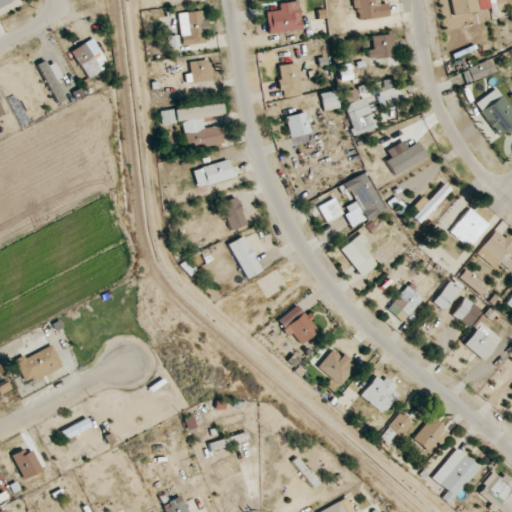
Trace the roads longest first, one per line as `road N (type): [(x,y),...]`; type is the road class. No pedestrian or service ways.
road 1 (residential): [(511,445),(369,326),(311,256),(261,152),(234,0)]
road 2 (residential): [(511,201),(471,163),(448,127),(431,80),(419,0)]
road 3 (residential): [(0,430),(128,362)]
